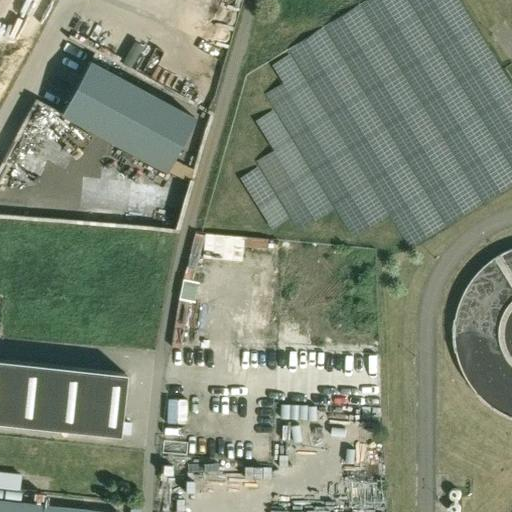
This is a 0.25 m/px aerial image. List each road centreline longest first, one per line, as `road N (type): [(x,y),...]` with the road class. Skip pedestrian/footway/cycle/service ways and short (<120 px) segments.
road 1 (unclassified): [(150,511),(164,329),(251,0)]
road 2 (unclassified): [(0,135),(74,0)]
